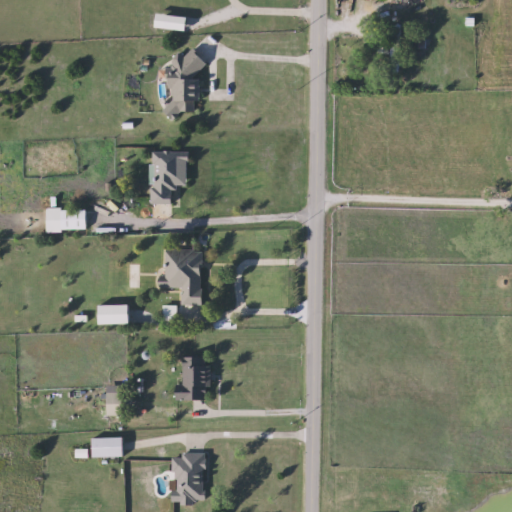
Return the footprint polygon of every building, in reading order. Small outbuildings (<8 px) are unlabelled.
[(389,39),(389,53),(378,53),(378,39),(389,39)] [(393,63),(401,63),(401,47),(393,47),(393,63)] [(200,53),(205,101),(196,102),(198,114),(174,116),(168,56),(200,53)] [(177,186),(177,205),(151,205),(152,152),(190,153),(190,186),(177,186)] [(64,230),(64,211),(88,211),(88,230),(64,230)] [(205,250),(205,305),(183,305),(183,289),(164,289),(165,250),(205,250)] [(177,400),(177,386),(185,386),(185,357),(213,357),(213,400),(177,400)] [(109,416),(109,386),(125,386),(125,416),(109,416)] [(94,458),(94,438),(127,438),(127,458),(94,458)] [(207,453),(207,504),(174,505),(174,454),(207,453)]
